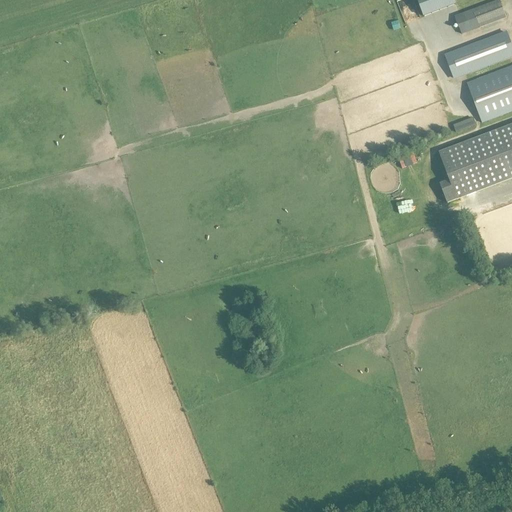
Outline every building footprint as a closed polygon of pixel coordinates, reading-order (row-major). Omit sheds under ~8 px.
[(453,5),(452,0),(418,0),(422,16),(435,14),(434,10),(453,5)] [(507,18),(500,0),(455,17),(462,35),(507,18)] [(511,45),(507,34),(445,57),(453,79),(511,56),(511,45)] [(511,66),(467,84),(482,125),(511,113),(511,66)] [(473,119),(453,126),(456,133),(476,126),(473,119)] [(439,184),(447,204),(511,179),(511,125),(439,153),(449,180),(439,184)]
